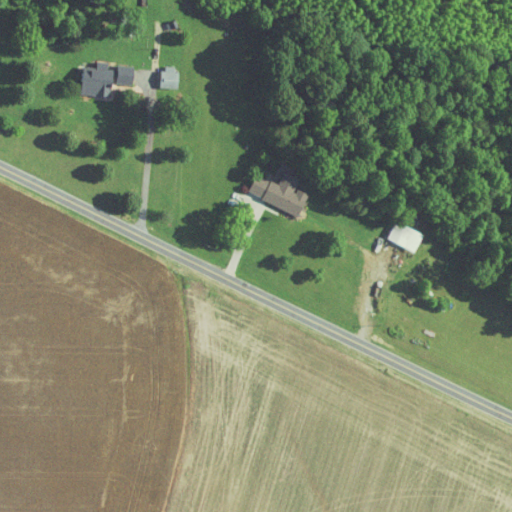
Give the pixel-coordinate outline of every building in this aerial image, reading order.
[(118,83),(135,83),(135,64),(119,64),(118,83)] [(84,94),(114,95),(115,66),(84,65),(84,94)] [(162,85),(178,86),(179,65),(163,65),(162,85)] [(297,187),(301,177),(285,170),(280,183),(257,173),(249,192),(300,215),(310,192),(297,187)] [(416,251),(424,232),(396,220),(388,239),(416,251)]
